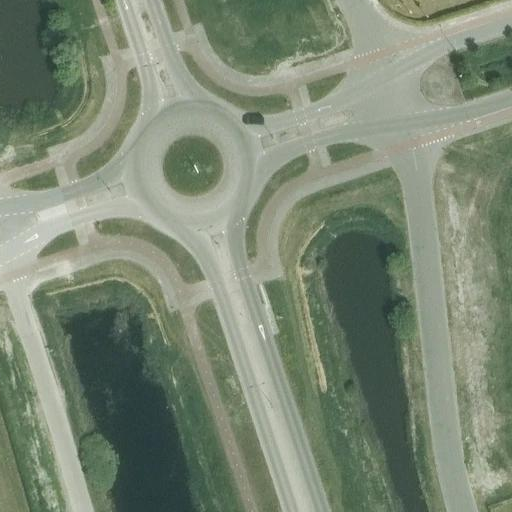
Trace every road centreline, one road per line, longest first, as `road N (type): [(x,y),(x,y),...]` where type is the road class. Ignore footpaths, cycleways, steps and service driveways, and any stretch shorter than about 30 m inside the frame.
road 1 (unclassified): [(459,511),(448,484),(410,127)]
road 2 (secondary): [(318,511),(226,225)]
road 3 (secondary): [(189,235),(288,511)]
road 4 (unclassified): [(7,253),(83,511)]
road 5 (unclassified): [(258,168),(355,132),(410,127)]
road 6 (unclassified): [(390,75),(300,118),(248,132)]
road 7 (unclassified): [(7,253),(79,217),(135,208)]
road 8 (unclassified): [(511,24),(390,75)]
road 9 (unclassified): [(122,169),(0,206)]
